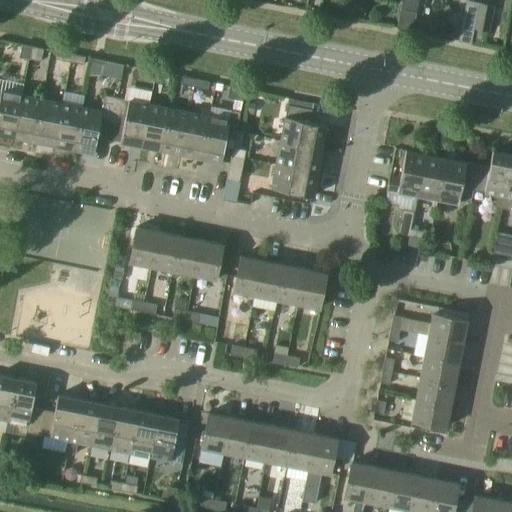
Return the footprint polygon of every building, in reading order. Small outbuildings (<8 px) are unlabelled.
[(472,29),(489,32),(494,6),(478,3),(472,29)] [(398,29),(414,31),(416,13),(401,10),(398,29)] [(437,21),(421,18),(418,33),(434,36),(437,21)] [(460,28),(458,41),(470,44),(473,30),(460,28)] [(19,58),(33,60),(36,47),(21,45),(19,58)] [(33,60),(40,62),(43,49),(36,47),(33,60)] [(56,60),(69,62),(71,54),(58,52),(56,60)] [(69,62),(83,65),(85,57),(71,54),(69,62)] [(120,76),(121,63),(90,62),(89,75),(120,76)] [(154,80),(167,83),(169,74),(155,72),(154,80)] [(180,85),(194,88),(196,80),(182,77),(180,85)] [(194,88),(207,90),(209,82),(196,80),(194,88)] [(227,99),(242,102),(245,90),(229,87),(227,99)] [(0,135),(14,138),(22,97),(0,92),(0,135)] [(97,138),(109,140),(118,99),(105,96),(102,113),(82,109),(74,149),(94,153),(97,138)] [(14,138),(34,142),(41,101),(22,97),(14,138)] [(128,101),(118,99),(109,140),(140,147),(149,105),(128,101)] [(34,142),(54,145),(61,105),(41,101),(34,142)] [(74,149),(82,109),(61,105),(54,145),(74,149)] [(140,147),(160,150),(169,109),(149,105),(140,147)] [(287,106),(280,142),(322,150),(327,126),(309,123),(312,111),(287,106)] [(181,154),(201,158),(210,117),(209,117),(211,108),(202,107),(200,115),(189,113),(181,154)] [(160,150),(181,154),(189,113),(169,109),(160,150)] [(201,158),(221,162),(224,146),(233,148),(240,112),(230,110),(228,120),(210,117),(201,158)] [(275,165),(318,174),(322,150),(280,142),(275,165)] [(233,148),(231,157),(244,159),(245,150),(233,148)] [(397,193),(416,197),(425,155),(405,151),(400,177),(389,176),(386,191),(397,193)] [(502,209),(511,157),(511,156),(492,152),(489,168),(476,166),(472,191),(496,196),(494,205),(497,209),(502,209)] [(438,201),(446,160),(425,155),(416,197),(438,201)] [(226,180),(239,182),(244,159),(231,157),(226,180)] [(511,199),(511,198),(511,157),(502,209),(507,210),(510,208),(511,199)] [(472,191),(476,166),(446,160),(438,201),(457,205),(458,200),(470,203),(472,191)] [(271,189),(313,197),(318,174),(275,165),(271,189)] [(397,234),(408,236),(410,229),(414,212),(402,210),(397,234)] [(128,263),(150,267),(157,232),(135,228),(128,263)] [(408,236),(423,239),(424,231),(410,229),(408,236)] [(150,267),(171,272),(178,236),(157,232),(150,267)] [(493,253),(511,257),(511,236),(497,234),(493,253)] [(171,272),(192,276),(199,241),(178,236),(171,272)] [(192,276),(215,281),(221,245),(199,241),(192,276)] [(254,297),(261,262),(239,257),(233,293),(254,297)] [(275,301),(282,266),(261,262),(254,297),(275,301)] [(273,316),(294,320),(303,270),(282,266),(275,301),(273,311),(274,311),(273,316)] [(294,320),(297,305),(318,309),(325,275),(303,270),(294,320)] [(130,310),(141,312),(143,303),(131,301),(130,310)] [(141,312),(155,315),(156,305),(143,303),(141,312)] [(172,318),(183,321),(185,311),(173,309),(172,318)] [(183,321),(197,323),(199,314),(185,311),(183,321)] [(427,336),(463,343),(467,321),(432,314),(427,336)] [(390,329),(399,330),(402,317),(393,316),(390,329)] [(388,341),(397,343),(399,330),(390,329),(388,341)] [(423,357),(458,364),(463,343),(427,336),(423,357)] [(230,355),(242,357),(244,348),(231,345),(230,355)] [(242,357),(255,359),(257,350),(244,348),(242,357)] [(272,363),(285,365),(286,356),(274,353),(272,363)] [(285,365),(297,367),(299,358),(286,356),(285,365)] [(418,378),(454,385),(458,364),(423,357),(418,378)] [(382,371),(391,373),(394,360),(384,358),(382,371)] [(379,383),(389,385),(391,373),(382,371),(379,383)] [(0,419),(7,421),(15,380),(0,376),(0,419)] [(414,399),(450,406),(454,385),(418,378),(414,399)] [(26,433),(38,435),(43,410),(31,408),(35,384),(15,380),(7,421),(27,425),(26,433)] [(67,452),(77,400),(58,396),(55,413),(43,410),(38,435),(69,442),(67,452)] [(410,421),(446,428),(450,406),(414,399),(410,421)] [(77,443),(89,446),(97,404),(77,400),(67,452),(75,454),(77,443)] [(374,413),(383,415),(385,402),(376,401),(374,413)] [(89,446),(109,450),(117,408),(97,404),(89,446)] [(109,450),(129,454),(138,412),(117,408),(109,450)] [(129,454),(150,458),(158,416),(138,412),(129,454)] [(201,448),(223,453),(230,418),(208,414),(201,448)] [(150,458),(181,464),(186,440),(174,437),(178,420),(158,416),(150,458)] [(223,453),(244,457),(251,422),(230,418),(223,453)] [(244,457),(265,461),(272,427),(251,422),(244,457)] [(265,461),(286,465),(293,431),(272,427),(265,461)] [(286,465),(307,470),(314,435),(293,431),(286,465)] [(301,501),(315,504),(322,473),(329,474),(336,439),(314,435),(307,470),(308,470),(301,501)] [(363,511),(365,501),(373,466),(351,462),(344,497),(355,499),(352,511),(363,511)] [(365,501),(386,505),(394,471),(373,466),(365,501)] [(394,471),(386,505),(408,510),(415,475),(394,471)] [(79,483),(96,486),(97,478),(81,474),(79,483)] [(429,511),(436,479),(415,475),(408,510),(418,511),(429,511)] [(451,511),(458,484),(436,479),(429,511),(451,511)] [(108,489),(122,492),(124,483),(110,480),(108,489)] [(122,492),(136,494),(138,486),(124,483),(122,492)] [(471,511),(494,511),(497,500),(475,495),(471,511)] [(199,507),(212,509),(214,499),(201,497),(199,507)] [(212,509),(224,511),(226,502),(214,499),(212,509)] [(511,511),(511,502),(497,500),(494,511),(511,511)]
